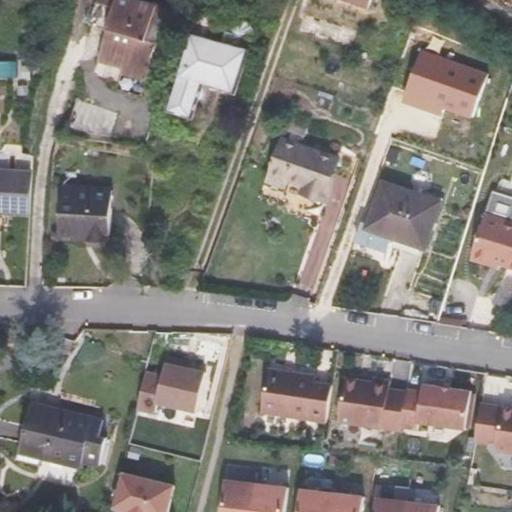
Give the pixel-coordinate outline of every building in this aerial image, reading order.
[(107,28),(117,32),(125,0),(97,0),(91,24),(107,28)] [(175,10),(137,0),(125,0),(117,32),(116,37),(113,48),(102,46),(99,57),(124,63),(122,72),(146,78),(157,42),(166,44),(175,10)] [(194,33),(214,39),(220,18),(200,12),(194,33)] [(194,33),(183,71),(182,76),(172,108),(194,115),(204,82),(211,84),(236,90),(247,49),(252,31),(251,26),(246,21),(239,19),(233,21),(228,25),(223,42),(214,39),(194,33)] [(107,28),(105,34),(116,37),(117,32),(107,28)] [(105,34),(102,46),(113,48),(116,37),(105,34)] [(427,59),(415,95),(477,117),(490,81),(427,59)] [(14,64),(0,64),(0,76),(14,77),(14,64)] [(29,70),(21,69),(21,79),(29,79),(29,70)] [(329,108),(337,95),(324,91),(318,105),(329,108)] [(267,181),(286,187),(289,181),(304,186),(302,193),(326,200),(329,194),(340,157),(281,138),(267,181)] [(161,144),(150,142),(148,147),(146,153),(158,156),(161,144)] [(0,195),(12,195),(12,159),(0,158),(0,195)] [(383,181),(368,228),(391,236),(393,231),(426,242),(440,200),(383,181)] [(111,190),(72,187),(72,195),(61,195),(58,237),(76,238),(77,231),(106,233),(106,239),(109,239),(111,190)] [(62,187),(61,195),(72,195),(72,187),(62,187)] [(495,214),(511,219),(511,203),(505,201),(498,204),(495,214)] [(511,219),(495,214),(490,212),(476,251),(477,251),(480,257),(486,259),(493,257),(511,264),(511,219)] [(76,238),(106,239),(106,233),(77,231),(76,238)] [(158,404),(200,415),(209,376),(198,374),(190,372),(192,363),(170,358),(165,378),(147,374),(139,410),(155,414),(158,404)] [(200,365),(192,363),(190,372),(198,374),(200,365)] [(266,366),(260,409),(324,420),(330,383),(312,380),(313,374),(266,366)] [(399,426),(399,425),(405,387),(387,384),(389,376),(372,373),(371,377),(344,373),(337,416),(399,426)] [(420,390),(405,387),(399,425),(414,427),(415,420),(462,427),(468,390),(421,382),(420,390)] [(106,421),(92,417),(34,402),(22,452),(20,459),(40,464),(42,457),(80,466),(82,459),(102,464),(109,437),(102,435),(106,421)] [(511,407),(479,402),(473,438),(495,441),(493,449),(511,451),(511,407)] [(122,475),(114,510),(123,511),(169,511),(175,488),(122,475)] [(253,511),(257,482),(226,478),(221,511),(253,511)] [(285,511),(288,485),(257,482),(253,511),(285,511)] [(329,511),(332,494),(301,490),(298,511),(329,511)] [(361,511),(363,497),(332,494),(329,511),(361,511)] [(406,511),(408,502),(376,499),(374,511),(406,511)] [(438,511),(439,506),(408,502),(406,511),(438,511)]
